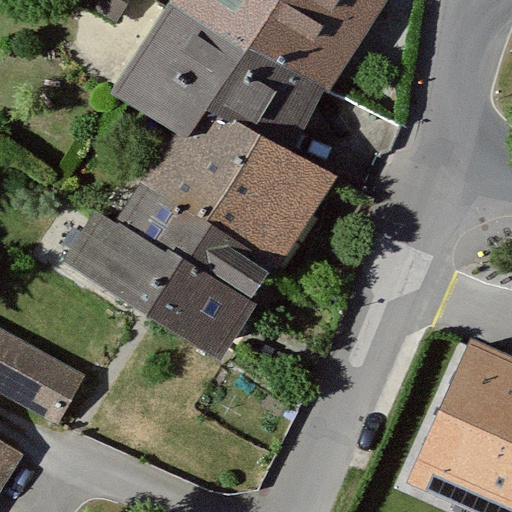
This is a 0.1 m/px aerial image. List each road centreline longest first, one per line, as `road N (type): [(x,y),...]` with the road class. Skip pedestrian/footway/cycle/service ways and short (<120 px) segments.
road 1 (residential): [(297,511),(441,158)]
road 2 (tertiary): [(475,0),(441,158)]
